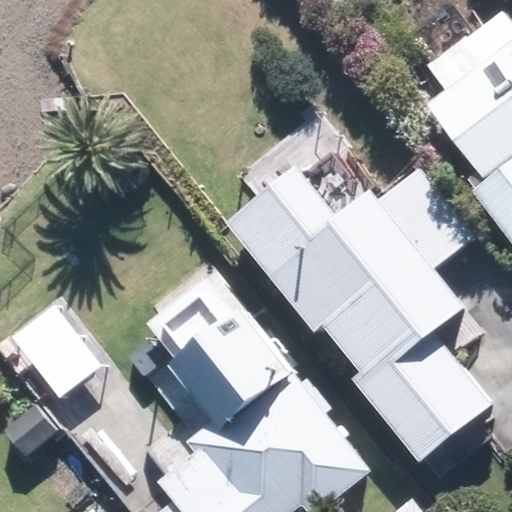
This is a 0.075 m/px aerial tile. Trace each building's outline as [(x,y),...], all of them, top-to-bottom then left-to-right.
[(493,191),(511,215),(511,53),(505,58),(486,34),(448,66),(468,92),(450,106),(508,180),(493,191)] [(163,105),(131,134),(164,172),(197,143),(163,105)] [(359,366),(429,454),(505,393),(461,338),(487,316),(441,258),(480,227),(429,163),(392,192),(385,183),(351,210),(311,161),(240,217),(326,325),(336,317),(369,358),(359,366)] [(178,511),(310,511),(320,505),(324,511),(334,511),(388,471),(263,307),(192,362),(235,419),(202,444),(186,423),(154,447),(194,500),(178,511)] [(11,429),(33,458),(58,437),(36,410),(11,429)] [(435,511),(423,496),(403,511),(435,511)]
